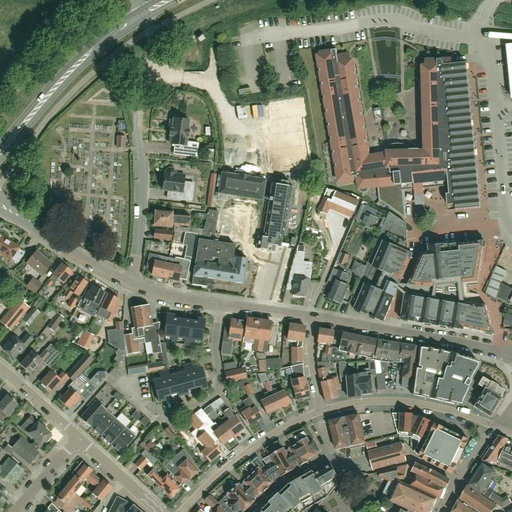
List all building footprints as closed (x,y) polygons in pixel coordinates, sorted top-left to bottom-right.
[(452,64),(451,59),(442,60),(427,60),(426,68),(423,68),(425,151),(406,152),(406,151),(406,146),(404,145),(403,145),(401,144),(398,144),(396,144),(393,145),(390,145),(388,147),(387,148),(387,153),(387,154),(369,157),(353,62),(350,62),(347,54),(337,56),(336,50),(331,50),(331,51),(327,52),(327,51),(320,53),(320,58),(318,58),(339,182),(354,180),(353,178),(357,178),(359,189),(359,190),(359,191),(360,192),(361,193),(362,193),(363,194),(364,194),(365,193),(367,193),(368,192),(368,191),(369,190),(369,189),(369,188),(378,187),(379,201),(405,219),(404,208),(406,208),(405,198),(403,198),(403,191),(414,190),(415,195),(423,194),(423,189),(449,186),(449,194),(446,195),(448,206),(455,205),(456,210),(456,211),(457,211),(457,210),(464,210),(465,210),(472,209),(473,209),(479,208),(479,209),(480,208),(481,208),(467,63),(452,64)] [(301,117),(299,101),(287,103),(286,102),(270,105),(273,121),(270,121),(273,136),(270,136),(273,151),(270,152),(273,168),(282,166),(282,171),(297,169),(296,169),(296,164),(305,163),(298,117),(301,117)] [(152,117),(151,125),(165,126),(165,117),(152,117)] [(188,130),(189,121),(173,119),(173,120),(171,120),(170,128),(172,128),(172,129),(170,129),(169,137),(171,137),(170,144),(184,146),(182,156),(196,158),(198,144),(186,142),(187,138),(188,130)] [(177,192),(176,200),(192,202),(194,185),(183,184),(184,176),(175,175),(175,172),(173,170),(171,169),(168,169),(166,171),(165,173),(164,173),(162,190),(168,191),(177,192)] [(227,195),(263,201),(266,180),(249,177),(249,176),(238,174),(238,175),(221,173),(217,194),(218,194),(217,200),(226,202),(227,195)] [(283,236),(291,187),(289,187),(289,182),(280,181),(279,185),(271,184),(263,238),(258,237),(256,248),(270,251),(271,245),(279,246),(281,236),(283,236)] [(318,211),(327,215),(333,201),(324,197),(318,211)] [(155,210),(153,226),(171,227),(171,225),(189,226),(190,216),(172,215),(172,212),(155,210)] [(209,210),(208,215),(198,214),(197,218),(206,220),(202,236),(209,237),(208,239),(218,241),(219,234),(215,234),(218,212),(209,210)] [(388,215),(353,297),(358,299),(354,309),(383,322),(384,321),(387,314),(395,297),(394,296),(397,289),(402,280),(413,254),(408,252),(406,223),(390,212),(389,216),(388,215)] [(378,218),(365,213),(362,220),(362,221),(360,225),(371,229),(372,227),(374,227),(378,218)] [(153,238),(170,240),(171,232),(154,230),(153,238)] [(191,259),(195,234),(185,233),(182,246),(187,246),(184,260),(175,258),(173,266),(168,265),(165,278),(178,281),(178,279),(186,281),(190,259),(191,259)] [(0,253),(11,260),(14,255),(20,259),(24,253),(18,249),(19,248),(0,234),(0,253)] [(195,261),(192,277),(193,277),(191,285),(207,287),(207,285),(214,286),(215,280),(243,284),(247,259),(233,257),(234,245),(198,240),(195,261)] [(405,292),(401,320),(463,330),(464,328),(493,335),(486,305),(480,304),(479,295),(470,294),(469,285),(478,284),(478,282),(484,240),(480,241),(475,241),(459,243),(459,245),(445,247),(445,244),(429,246),(429,252),(422,254),(408,285),(407,293),(405,292)] [(41,276),(52,264),(36,251),(26,263),(41,276)] [(292,295),(293,295),(293,297),(299,298),(299,296),(305,297),(306,288),(308,289),(310,271),(302,270),(303,262),(304,253),(303,253),(296,251),(294,259),(291,268),(288,280),(294,280),(292,291),(292,295)] [(338,263),(345,266),(350,256),(342,253),(338,263)] [(149,256),(146,268),(153,270),(151,275),(165,278),(168,265),(159,262),(160,258),(149,256)] [(44,293),(48,288),(52,283),(53,284),(57,279),(62,283),(71,272),(62,265),(53,276),(49,281),(41,290),(44,293)] [(341,304),(349,286),(344,284),(348,275),(339,271),(327,298),(341,304)] [(66,300),(67,299),(68,299),(72,293),(78,297),(87,283),(78,277),(73,285),(72,284),(63,296),(64,297),(63,298),(66,300)] [(35,294),(42,285),(33,278),(25,287),(35,294)] [(85,311),(87,307),(95,311),(97,306),(104,293),(93,287),(90,292),(89,291),(80,308),(85,311)] [(115,307),(119,300),(107,294),(101,308),(100,308),(96,316),(110,323),(117,308),(115,307)] [(67,306),(66,309),(71,312),(73,309),(77,301),(71,297),(67,306)] [(10,311),(19,319),(28,308),(19,301),(10,311)] [(161,352),(160,344),(159,344),(158,334),(159,325),(152,326),(151,325),(148,306),(139,307),(144,334),(143,334),(144,338),(145,343),(151,342),(152,350),(153,354),(161,352)] [(131,308),(135,328),(131,329),(132,335),(125,336),(128,354),(139,352),(137,340),(144,338),(143,334),(144,334),(139,307),(131,308)] [(29,327),(40,314),(33,308),(22,321),(29,327)] [(19,319),(10,311),(1,322),(11,330),(19,319)] [(46,327),(47,327),(53,332),(64,318),(57,313),(46,327)] [(175,343),(176,341),(179,319),(173,319),(174,315),(167,314),(164,336),(166,336),(165,339),(171,340),(171,343),(175,343)] [(188,345),(192,321),(179,319),(176,341),(184,342),(184,345),(188,345)] [(199,344),(200,341),(202,341),(205,320),(198,319),(197,322),(192,321),(188,345),(193,346),(193,343),(199,344)] [(259,330),(261,321),(246,319),(243,338),(243,343),(253,344),(252,351),(257,352),(259,340),(257,340),(258,330),(259,330)] [(244,321),(231,320),(230,333),(224,332),(221,352),(221,354),(230,355),(232,340),(241,341),(244,321)] [(267,353),(268,341),(269,341),(272,323),(261,321),(259,330),(258,330),(257,340),(259,340),(257,352),(267,353)] [(115,323),(116,330),(110,331),(111,346),(122,352),(125,352),(122,323),(115,323)] [(302,362),(302,348),(302,342),(303,342),(305,327),(289,325),(287,339),(298,341),(297,347),(291,348),(292,365),(302,363),(302,362)] [(327,361),(330,347),(331,344),(331,345),(333,332),(318,329),(317,342),(327,344),(325,354),(322,354),(321,361),(327,361)] [(355,356),(359,337),(342,333),(339,346),(340,346),(339,349),(330,347),(327,361),(344,361),(346,353),(354,355),(353,356),(355,356)] [(18,353),(20,354),(32,340),(27,335),(20,343),(13,337),(3,350),(13,359),(18,353)] [(359,337),(355,356),(358,357),(358,355),(366,357),(365,362),(370,362),(372,353),(373,353),(376,341),(359,337)] [(396,363),(397,344),(377,341),(374,361),(392,364),(392,367),(396,368),(396,363)] [(163,363),(163,367),(168,366),(164,343),(160,344),(161,352),(163,363)] [(397,344),(396,363),(402,363),(401,378),(402,379),(401,387),(411,388),(414,365),(412,365),(414,347),(397,344)] [(37,368),(43,362),(49,368),(61,355),(50,345),(45,350),(45,351),(39,358),(32,352),(20,365),(30,374),(36,367),(37,368)] [(463,401),(467,392),(470,386),(472,382),(470,381),(478,366),(478,362),(445,351),(424,347),(419,347),(417,367),(421,368),(421,370),(415,368),(415,365),(414,365),(411,388),(411,396),(461,407),(463,401)] [(81,373),(82,373),(93,360),(86,354),(66,376),(63,373),(57,379),(50,372),(41,383),(50,392),(55,386),(57,388),(67,377),(73,382),(76,379),(75,379),(81,373)] [(273,370),(280,369),(281,359),(265,360),(266,372),(273,372),(273,370)] [(345,362),(338,362),(339,378),(345,377),(347,397),(360,396),(360,395),(361,395),(358,374),(356,374),(356,375),(351,376),(351,372),(346,372),(345,362)] [(364,374),(358,374),(361,395),(371,394),(370,376),(376,376),(375,374),(376,374),(375,362),(368,362),(368,369),(363,369),(364,374)] [(163,367),(163,363),(150,366),(151,372),(164,370),(163,367)] [(188,365),(194,389),(199,387),(200,391),(207,389),(202,368),(194,370),(192,364),(188,365)] [(306,385),(303,374),(303,364),(296,366),(298,375),(289,377),(295,400),(309,397),(306,385)] [(187,391),(194,389),(188,365),(183,367),(184,372),(177,374),(183,395),(188,394),(187,391)] [(126,367),(126,377),(145,377),(145,371),(136,371),(136,367),(126,367)] [(320,382),(324,401),(337,398),(335,391),(340,389),(337,377),(328,379),(325,368),(325,367),(318,369),(317,369),(320,382)] [(226,384),(236,381),(246,379),(243,368),(224,372),(226,384)] [(266,379),(262,370),(255,373),(259,382),(266,379)] [(183,395),(177,374),(170,377),(168,371),(163,372),(170,395),(177,393),(178,397),(183,395)] [(164,397),(170,395),(163,372),(159,373),(160,379),(153,381),(159,402),(165,400),(164,397)] [(376,376),(377,390),(385,390),(384,374),(376,374),(375,374),(376,376)] [(463,401),(489,417),(490,415),(500,399),(502,399),(505,394),(505,392),(497,387),(497,386),(491,382),(490,383),(482,378),(474,390),(470,388),(468,392),(467,392),(463,401)] [(80,399),(79,398),(86,390),(83,387),(84,386),(76,379),(73,382),(68,388),(70,389),(59,400),(69,409),(73,404),(74,405),(80,399)] [(238,381),(239,383),(237,384),(240,390),(243,388),(248,397),(254,394),(249,384),(246,380),(238,381)] [(270,392),(272,391),(270,386),(266,388),(268,393),(263,395),(266,400),(260,402),(266,415),(278,409),(270,392)] [(270,392),(278,409),(290,404),(284,391),(277,394),(275,389),(272,391),(270,392)] [(0,422),(2,424),(8,417),(13,411),(11,410),(16,405),(7,396),(0,403),(0,422)] [(80,418),(90,428),(91,427),(90,427),(106,410),(96,401),(80,418)] [(239,410),(242,416),(248,425),(261,417),(256,408),(255,408),(251,401),(247,404),(247,405),(239,410)] [(224,425),(233,437),(244,430),(234,417),(224,404),(219,408),(229,421),(224,425)] [(100,436),(101,436),(116,419),(106,410),(90,427),(91,427),(100,436)] [(394,420),(398,434),(400,434),(400,431),(412,432),(416,416),(413,415),(413,414),(401,413),(401,414),(400,420),(394,420)] [(200,420),(196,416),(194,414),(185,419),(196,432),(203,425),(200,420)] [(223,445),(233,437),(224,425),(219,429),(215,423),(213,425),(206,415),(200,420),(203,425),(211,435),(212,434),(210,433),(212,431),(214,433),(223,445)] [(359,415),(329,421),(336,449),(365,443),(359,415)] [(431,433),(426,430),(430,422),(419,416),(419,417),(416,416),(412,432),(422,437),(419,442),(416,448),(422,451),(431,433)] [(45,444),(52,436),(37,423),(30,417),(25,422),(30,427),(26,432),(35,440),(34,441),(40,446),(43,442),(45,444)] [(116,419),(101,436),(112,446),(127,428),(117,420),(116,419)] [(420,457),(452,473),(468,440),(435,424),(431,433),(422,451),(420,457)] [(163,431),(170,441),(177,437),(169,427),(163,431)] [(127,428),(112,446),(121,454),(136,437),(127,428)] [(201,453),(209,462),(220,453),(212,444),(204,436),(198,441),(205,449),(201,453)] [(497,462),(505,446),(507,440),(499,436),(493,445),(490,443),(480,458),(483,460),(482,461),(496,464),(497,462)] [(28,464),(38,453),(20,438),(11,449),(7,446),(4,450),(10,455),(14,451),(28,464)] [(307,438),(298,443),(298,444),(309,460),(317,455),(316,453),(320,451),(313,439),(309,441),(307,438)] [(402,443),(368,453),(369,455),(373,470),(406,461),(405,456),(404,452),(402,443)] [(300,466),(309,461),(309,460),(298,444),(286,451),(287,455),(295,467),(299,464),(300,466)] [(511,448),(505,446),(497,462),(511,469),(511,448)] [(273,463),(268,466),(276,477),(280,475),(281,477),(296,469),(295,467),(287,455),(286,451),(284,448),(269,456),(273,463)] [(135,458),(126,466),(133,473),(141,464),(150,456),(143,449),(135,458)] [(198,472),(187,460),(189,458),(183,451),(171,462),(175,466),(174,466),(170,462),(164,467),(168,471),(174,477),(181,485),(187,479),(188,480),(198,472)] [(0,477),(1,478),(2,477),(12,486),(24,472),(9,459),(2,467),(0,465),(0,477)] [(92,494),(103,480),(102,482),(91,472),(92,471),(82,462),(77,469),(75,471),(79,475),(77,477),(84,483),(83,482),(85,479),(96,489),(91,494),(92,494)] [(321,511),(318,509),(317,510),(314,505),(324,500),(326,499),(327,498),(338,483),(336,478),(338,477),(331,464),(314,474),(313,471),(291,483),(261,511),(262,511),(261,511),(321,511)] [(436,473),(417,464),(413,472),(417,474),(411,485),(422,490),(441,499),(445,489),(444,489),(445,488),(449,479),(436,473)] [(430,511),(437,499),(403,483),(406,475),(407,466),(407,465),(380,473),(380,479),(386,480),(396,485),(389,501),(413,511),(430,511)] [(494,482),(490,480),(494,473),(487,468),(482,465),(470,486),(484,495),(484,496),(490,500),(502,508),(511,503),(511,502),(507,497),(502,499),(494,494),(495,492),(494,492),(489,489),(491,485),(494,482)] [(267,466),(266,467),(262,471),(259,468),(252,475),(266,491),(269,488),(269,487),(273,483),(271,481),(274,478),(275,478),(276,477),(268,466),(267,466)] [(64,485),(66,486),(74,494),(84,483),(77,477),(79,475),(75,471),(73,474),(75,476),(71,480),(70,479),(64,485)] [(180,489),(167,476),(162,480),(153,471),(147,476),(170,499),(180,489)] [(341,497),(352,484),(353,482),(353,471),(346,471),(345,482),(336,494),(341,497)] [(247,485),(244,489),(253,499),(257,495),(258,497),(263,492),(264,493),(266,491),(252,475),(244,482),(247,485)] [(103,480),(92,494),(101,502),(113,489),(103,480)] [(231,500),(227,504),(234,511),(238,511),(241,510),(243,511),(244,511),(256,501),(253,499),(244,489),(239,484),(227,496),(231,500)] [(90,509),(93,506),(88,502),(83,498),(81,500),(74,494),(66,486),(56,497),(58,499),(54,503),(64,511),(70,511),(80,501),(90,509)] [(479,511),(491,511),(496,507),(467,486),(459,499),(469,505),(479,511)] [(213,509),(213,511),(212,511),(225,511),(221,507),(210,496),(205,501),(213,509)] [(126,503),(117,498),(109,511),(139,511),(138,511),(134,507),(133,507),(132,507),(132,508),(129,511),(124,507),(126,503)] [(476,511),(469,506),(459,500),(452,511),(476,511)]
